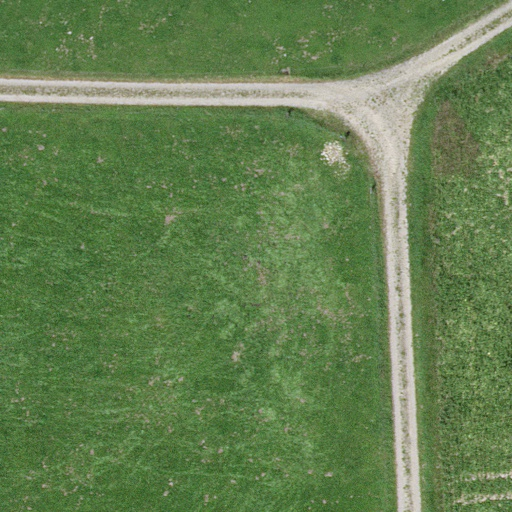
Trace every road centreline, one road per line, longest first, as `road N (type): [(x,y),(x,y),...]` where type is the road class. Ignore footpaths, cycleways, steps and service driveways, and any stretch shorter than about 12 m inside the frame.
road 1 (track): [(511,25),(401,82),(333,95),(0,93)]
road 2 (track): [(419,511),(401,82)]
